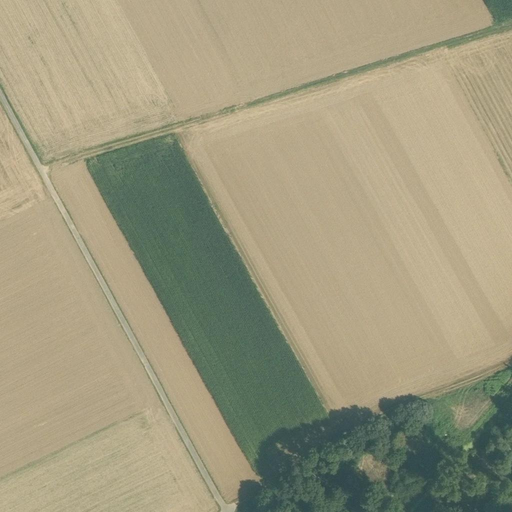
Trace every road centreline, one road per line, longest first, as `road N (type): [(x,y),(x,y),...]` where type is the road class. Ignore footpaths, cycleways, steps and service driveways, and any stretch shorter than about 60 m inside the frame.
road 1 (track): [(511,32),(46,178)]
road 2 (track): [(227,511),(0,90)]
road 3 (track): [(511,373),(360,438),(239,511)]
